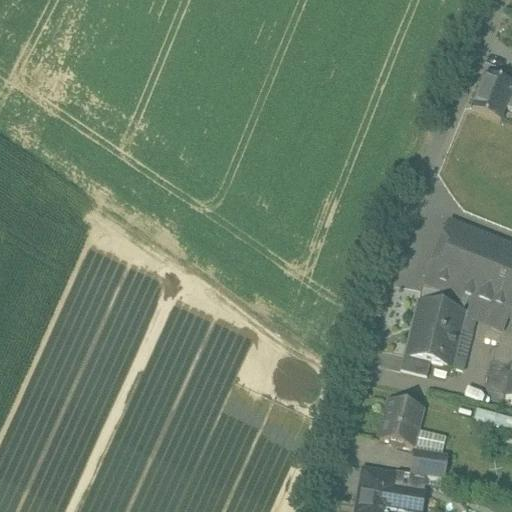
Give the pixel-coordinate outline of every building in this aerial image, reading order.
[(511,94),(511,86),(486,76),(472,110),(501,121),(505,112),(509,102),(511,94)] [(434,287),(424,283),(423,287),(420,301),(421,305),(439,310),(443,291),(498,313),(492,328),(504,333),(511,312),(511,253),(456,231),(434,287)] [(439,310),(421,305),(408,359),(408,360),(430,365),(450,370),(463,316),(439,310)] [(430,365),(408,360),(408,359),(404,358),(400,373),(427,380),(430,365)] [(423,412),(389,403),(380,442),(413,450),(414,449),(431,452),(434,437),(417,433),(423,412)] [(431,452),(430,456),(441,458),(445,440),(434,437),(431,452)] [(418,454),(415,477),(442,482),(446,459),(441,458),(430,456),(418,454)] [(395,478),(363,473),(358,502),(360,502),(390,507),(393,490),(395,478)] [(390,507),(360,502),(358,511),(420,511),(424,495),(393,490),(390,507)]
